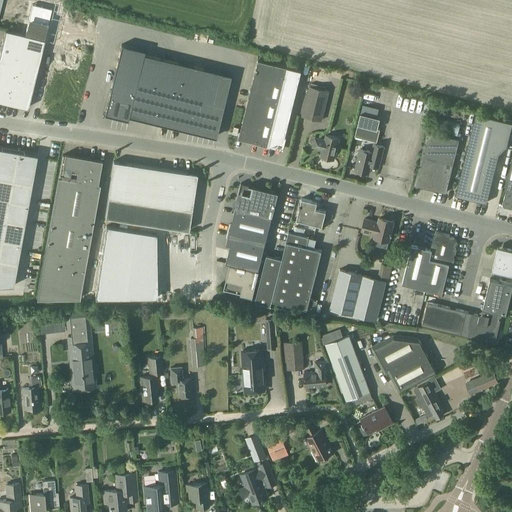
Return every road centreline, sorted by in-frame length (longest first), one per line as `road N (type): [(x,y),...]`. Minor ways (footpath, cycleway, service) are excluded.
road 1 (residential): [(0,435),(308,410)]
road 2 (unclassified): [(482,222),(223,158)]
road 3 (unclassified): [(223,158),(0,123)]
road 4 (residential): [(492,418),(473,411),(360,466)]
road 5 (unclassified): [(206,300),(207,235),(223,158)]
